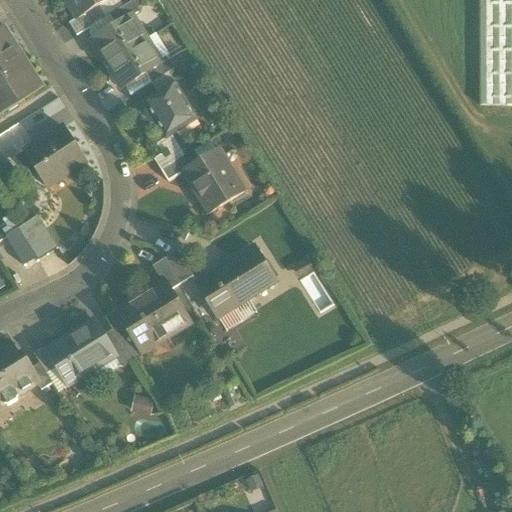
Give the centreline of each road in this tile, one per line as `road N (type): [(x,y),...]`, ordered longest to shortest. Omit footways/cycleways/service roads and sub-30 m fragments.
road 1 (tertiary): [(102,511),(511,326)]
road 2 (residential): [(0,319),(84,278),(120,213),(115,160),(13,0)]
